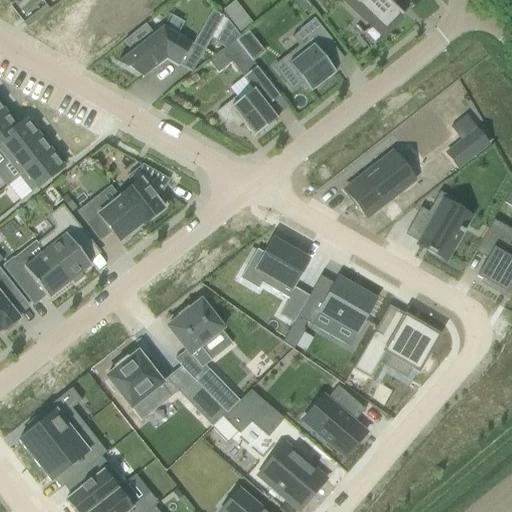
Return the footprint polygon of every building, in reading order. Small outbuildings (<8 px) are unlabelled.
[(340,0),(341,1),(341,0),(347,0),(383,35),(402,16),(392,6),(397,0),(340,0)] [(22,24),(32,16),(27,10),(18,17),(22,24)] [(222,18),(210,11),(204,23),(215,29),(222,18)] [(242,12),(231,21),(239,32),(251,23),(242,12)] [(298,49),(273,68),(285,82),(290,89),(299,81),(309,94),(334,74),(319,55),(333,45),(313,20),(298,31),(290,38),(298,49)] [(239,37),(227,21),(214,43),(224,49),(239,37)] [(130,53),(115,64),(141,79),(165,61),(177,68),(191,44),(162,27),(151,36),(143,26),(122,43),(130,53)] [(276,120),(266,108),(279,98),(234,41),(221,52),(251,91),(238,102),(235,98),(215,113),(226,127),(232,122),(236,128),(241,124),(253,138),(263,131),(264,133),(275,125),(273,122),(276,120)] [(3,114),(0,116),(0,141),(16,130),(15,129),(3,114)] [(16,130),(0,141),(0,154),(6,162),(37,138),(24,121),(15,129),(16,130)] [(461,143),(446,155),(456,169),(486,145),(475,131),(461,143)] [(37,138),(6,162),(18,178),(49,153),(37,138)] [(49,153),(18,178),(31,194),(62,169),(49,153)] [(391,154),(344,191),(366,219),(401,191),(413,181),(404,170),(391,154)] [(133,187),(118,199),(140,227),(162,210),(153,199),(157,191),(160,193),(167,181),(141,167),(127,178),(133,187)] [(419,209),(406,232),(430,245),(428,250),(426,252),(433,256),(443,262),(452,247),(453,249),(461,235),(462,235),(464,233),(460,231),(466,220),(468,217),(465,215),(458,211),(453,208),(456,203),(439,193),(427,213),(419,209)] [(96,198),(77,213),(99,242),(110,233),(118,244),(140,227),(118,199),(105,209),(96,198)] [(42,250),(66,281),(68,284),(71,282),(73,285),(81,279),(79,276),(89,267),(76,251),(88,241),(61,207),(48,218),(54,225),(54,231),(37,245),(42,250)] [(486,260),(475,278),(481,281),(505,294),(511,281),(511,260),(511,258),(511,232),(492,221),(479,244),(491,251),(486,260)] [(256,251),(247,266),(264,276),(259,284),(260,284),(288,300),(279,316),(292,324),(296,318),(307,298),(291,288),(306,261),(271,241),(264,255),(256,251)] [(66,281),(42,250),(30,259),(9,257),(0,264),(25,296),(36,287),(45,298),(66,281)] [(0,332),(1,333),(4,331),(6,333),(16,325),(15,322),(18,320),(10,311),(23,301),(0,271),(0,332)] [(307,298),(296,318),(311,327),(318,314),(355,335),(375,300),(337,278),(333,285),(323,303),(309,295),(307,298)] [(179,318),(166,328),(184,352),(188,356),(189,356),(200,370),(204,367),(210,362),(199,348),(220,331),(222,330),(199,302),(186,312),(186,311),(178,317),(179,318)] [(373,332),(352,370),(369,380),(378,364),(384,354),(412,370),(417,373),(438,337),(398,314),(384,339),(373,332)] [(301,329),(292,324),(281,343),(292,350),(303,330),(301,329)] [(106,380),(103,382),(111,393),(114,391),(137,420),(175,391),(191,408),(206,395),(194,383),(178,366),(158,381),(134,351),(124,360),(123,358),(113,366),(114,368),(103,376),(106,380)] [(207,370),(194,383),(206,395),(225,415),(238,402),(207,370)] [(30,431),(17,442),(34,464),(72,434),(60,418),(70,410),(80,402),(70,389),(30,421),(35,427),(30,431)] [(322,399),(311,412),(321,421),(313,430),(344,457),(354,446),(354,447),(357,443),(363,435),(351,425),(364,411),(340,390),(328,404),(325,401),(322,399)] [(225,415),(221,418),(238,436),(267,407),(268,407),(249,391),(238,402),(225,415)] [(72,434),(34,464),(49,483),(67,469),(74,478),(94,462),(105,454),(98,444),(87,453),(72,434)] [(282,446),(257,476),(299,511),(324,482),(282,446)] [(83,486),(64,501),(72,511),(89,511),(109,496),(122,486),(122,485),(125,483),(111,465),(108,468),(100,458),(76,477),(83,486)] [(109,496),(89,511),(147,511),(153,507),(157,505),(148,494),(136,504),(122,486),(109,496)] [(262,511),(247,498),(235,511),(262,511)]
